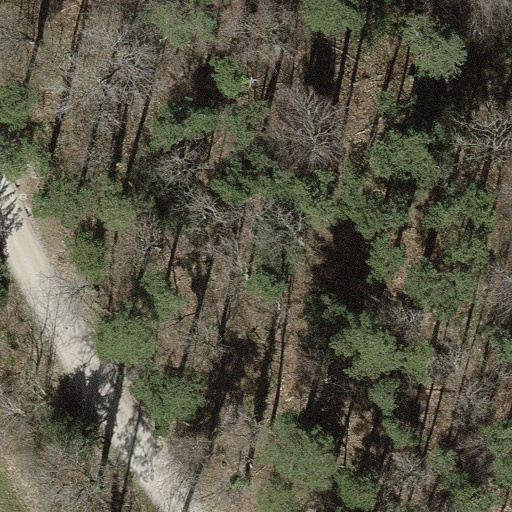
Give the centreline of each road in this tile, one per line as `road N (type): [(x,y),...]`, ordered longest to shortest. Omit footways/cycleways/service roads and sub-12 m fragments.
road 1 (track): [(0,209),(73,362),(181,511)]
road 2 (track): [(0,408),(65,511)]
